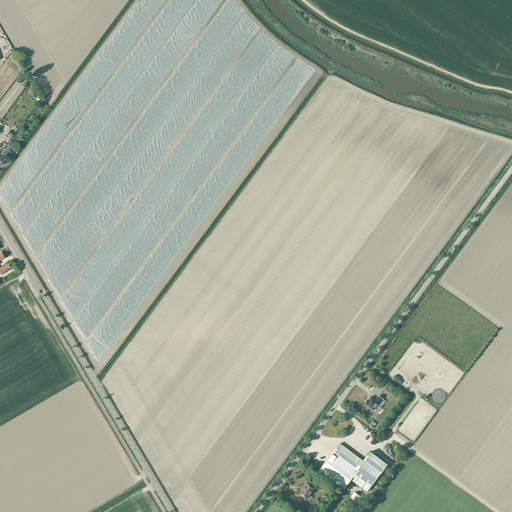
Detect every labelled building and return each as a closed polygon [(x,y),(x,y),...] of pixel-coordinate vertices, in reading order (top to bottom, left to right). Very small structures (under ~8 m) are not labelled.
[(11,139),(14,135),(10,131),(5,136),(10,140),(11,139)] [(8,157),(11,153),(9,149),(3,153),(5,156),(0,158),(0,161),(3,166),(11,161),(8,157)] [(1,274),(11,269),(8,264),(0,268),(0,272),(0,273),(1,274)] [(396,375),(393,379),(400,384),(402,382),(400,380),(401,379),(396,375)] [(368,401),(365,404),(373,411),(378,405),(379,406),(382,407),(386,402),(384,400),(378,396),(376,399),(372,396),(368,401)] [(319,470),(343,489),(351,479),(366,491),(387,464),(371,452),(364,461),(340,443),(319,470)] [(308,499),(315,490),(306,483),(301,490),(302,491),(300,494),(308,499)] [(355,492),(350,498),(357,503),(361,497),(355,492)]
